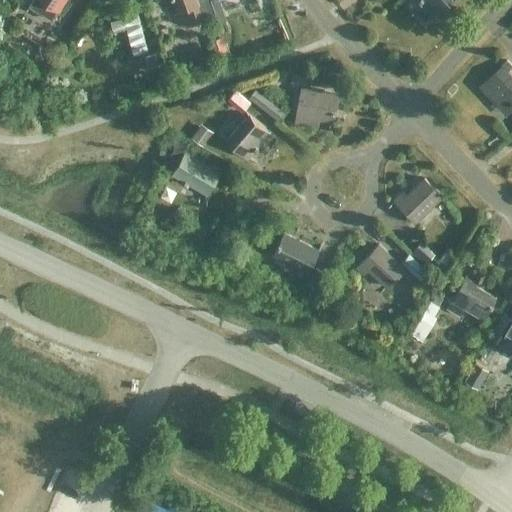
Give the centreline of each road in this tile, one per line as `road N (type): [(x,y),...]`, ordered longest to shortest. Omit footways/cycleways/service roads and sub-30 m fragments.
road 1 (tertiary): [(493,495),(338,405),(0,245)]
road 2 (residential): [(407,109),(510,0)]
road 3 (residential): [(407,109),(305,0)]
road 4 (residential): [(511,216),(407,109)]
